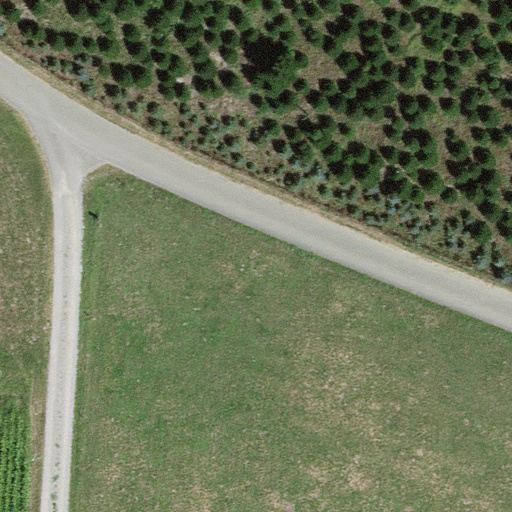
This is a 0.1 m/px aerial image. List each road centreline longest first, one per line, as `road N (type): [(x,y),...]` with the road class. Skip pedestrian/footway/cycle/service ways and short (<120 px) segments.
road 1 (track): [(66,137),(511,314)]
road 2 (track): [(66,137),(45,511)]
